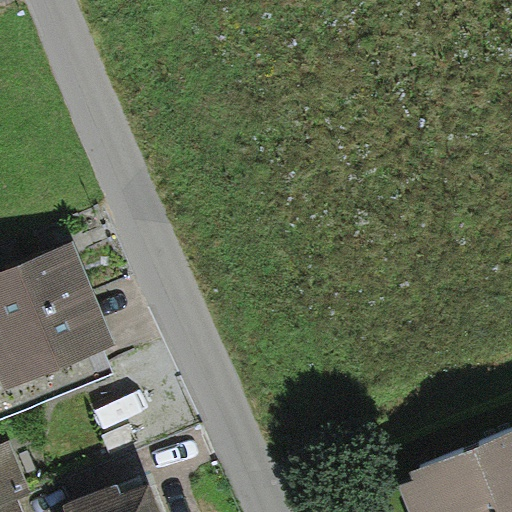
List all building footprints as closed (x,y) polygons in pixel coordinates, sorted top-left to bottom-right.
[(0,412),(112,367),(100,337),(115,331),(73,230),(0,260),(0,412)] [(511,511),(511,408),(408,449),(412,459),(397,465),(416,511),(511,511)] [(0,439),(0,501),(20,493),(32,488),(10,436),(0,439)] [(55,502),(58,511),(167,511),(151,467),(122,477),(119,468),(64,489),(67,498),(55,502)] [(27,511),(20,493),(0,501),(0,511),(27,511)]
